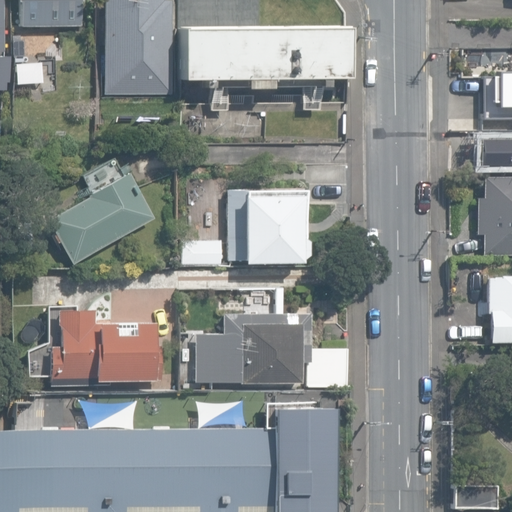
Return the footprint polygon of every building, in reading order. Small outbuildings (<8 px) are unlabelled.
[(18,1),(18,26),(79,25),(78,0),(81,0),(80,0),(15,0),(15,1),(18,1)] [(100,0),(101,94),(168,94),(168,0),(100,0)] [(297,109),(315,109),(315,85),(324,85),(324,79),(344,79),(344,26),(262,27),(261,0),(179,0),(180,27),(180,79),(199,79),(199,88),(208,88),(208,109),(223,109),(223,85),(297,85),(297,109)] [(493,91),(493,124),(511,123),(511,66),(497,66),(497,83),(493,83),(493,91)] [(447,132),(484,133),(484,111),(447,110),(447,132)] [(511,137),(481,138),(481,171),(511,170),(511,137)] [(57,241),(70,263),(150,218),(125,172),(85,194),(86,196),(45,220),(53,234),(51,235),(55,242),(57,241)] [(480,234),(480,255),(511,254),(511,176),(480,177),(480,198),(474,198),(474,234),(480,234)] [(240,250),(241,262),(297,260),(296,243),(303,243),(300,187),(225,190),(227,250),(240,250)] [(16,248),(30,248),(30,224),(16,224),(16,248)] [(178,265),(219,264),(218,239),(178,239),(178,265)] [(487,312),(487,342),(511,341),(511,276),(484,276),(484,312),(487,312)] [(46,330),(47,380),(158,379),(157,345),(149,345),(149,322),(91,322),(90,309),(53,309),(53,325),(56,327),(56,330),(46,330)] [(191,332),(192,380),(302,379),(301,360),(304,360),(304,386),(344,386),(343,346),(297,346),(296,321),(278,321),(278,311),(219,311),(219,332),(191,332)] [(0,427),(0,511),(329,511),(329,406),(269,407),(269,426),(0,427)] [(452,506),(496,507),(496,486),(452,485),(452,506)]
